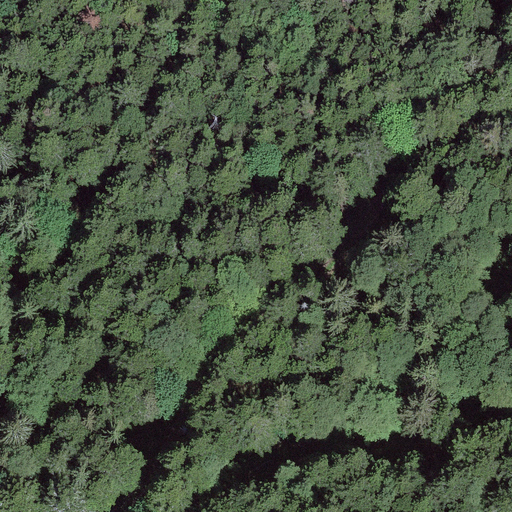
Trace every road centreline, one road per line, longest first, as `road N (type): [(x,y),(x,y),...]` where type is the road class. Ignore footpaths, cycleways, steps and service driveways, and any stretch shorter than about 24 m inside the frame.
road 1 (track): [(100,511),(391,184),(432,157),(511,142)]
road 2 (track): [(186,511),(241,476),(303,453),(423,450),(511,417)]
